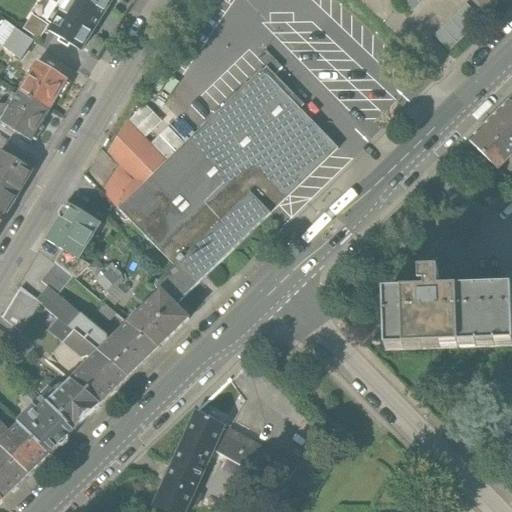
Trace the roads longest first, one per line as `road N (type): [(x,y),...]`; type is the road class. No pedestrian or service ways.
road 1 (secondary): [(274,288),(511,53)]
road 2 (secondary): [(41,511),(274,288)]
road 3 (residential): [(0,274),(164,0)]
road 4 (residential): [(274,288),(497,511)]
